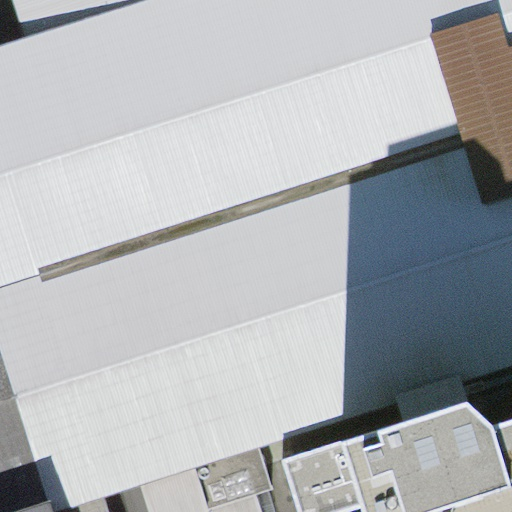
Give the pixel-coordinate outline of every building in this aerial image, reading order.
[(511,0),(16,0),(28,34),(0,43),(0,287),(511,123),(511,0)] [(511,123),(0,287),(0,511),(35,511),(102,491),(511,356),(511,123)] [(470,402),(343,442),(365,502),(367,511),(511,511),(511,419),(490,423),(470,402)] [(343,442),(284,462),(301,511),(337,511),(365,502),(343,442)] [(108,511),(102,491),(35,511),(108,511)]
